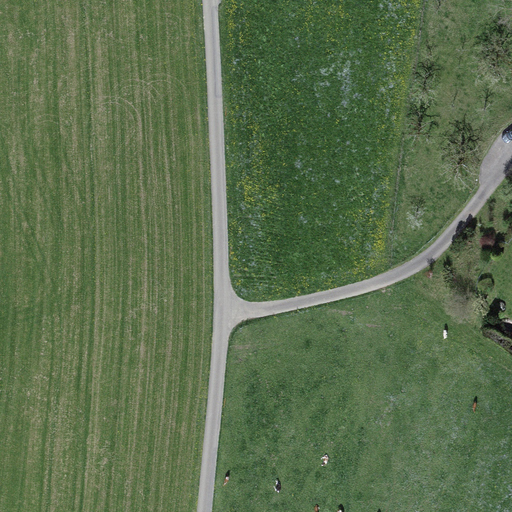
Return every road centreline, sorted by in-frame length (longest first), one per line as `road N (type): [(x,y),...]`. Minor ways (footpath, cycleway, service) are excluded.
road 1 (unclassified): [(210,0),(221,316),(205,511)]
road 2 (track): [(511,145),(463,233),(420,270),(354,296),(221,316)]
